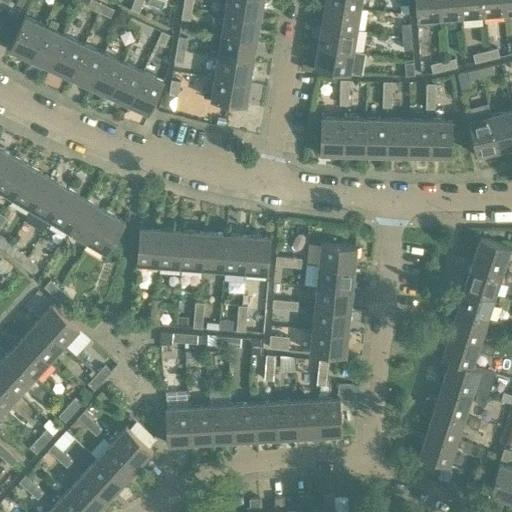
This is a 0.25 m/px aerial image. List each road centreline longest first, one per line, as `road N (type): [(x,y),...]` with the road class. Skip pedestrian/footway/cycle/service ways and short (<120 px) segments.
road 1 (residential): [(270,182),(139,148),(0,86)]
road 2 (residential): [(368,464),(394,196)]
road 3 (residential): [(368,464),(302,457),(255,464),(163,498)]
road 4 (residential): [(270,182),(298,0)]
road 5 (residential): [(394,196),(270,182)]
